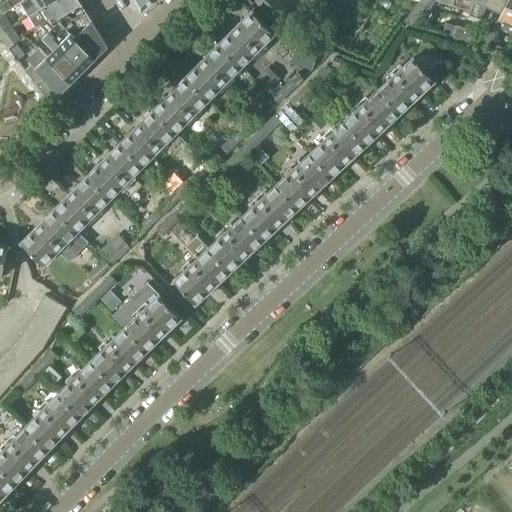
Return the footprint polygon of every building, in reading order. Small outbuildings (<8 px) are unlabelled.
[(15,5),(20,2),(23,0),(7,0),(0,5),(0,15),(3,13),(15,5)] [(23,0),(20,2),(28,16),(54,0),(23,0)] [(54,15),(57,19),(65,13),(68,17),(70,16),(72,18),(85,10),(78,0),(54,0),(28,16),(36,28),(39,26),(40,25),(48,20),(54,15)] [(152,0),(135,0),(142,11),(152,0)] [(288,10),(279,0),(255,0),(254,1),(274,23),(288,10)] [(420,29),(437,0),(418,0),(403,23),(420,29)] [(471,10),(473,2),(470,1),(470,0),(454,0),(453,5),(471,10)] [(498,11),(495,19),(499,21),(508,0),(470,0),(470,1),(473,2),(471,10),(470,16),(482,19),(486,5),(498,11)] [(511,0),(508,0),(499,21),(495,19),(487,27),(486,26),(473,42),(480,47),(481,47),(483,48),(484,47),(498,33),(496,32),(498,27),(511,33),(511,0)] [(57,19),(60,21),(95,58),(107,46),(85,10),(72,18),(70,16),(68,17),(65,13),(57,19)] [(22,242),(44,264),(275,33),(252,11),(22,242)] [(0,15),(0,34),(12,26),(3,13),(0,15)] [(40,25),(47,33),(83,70),(95,58),(60,21),(54,27),(48,20),(40,25)] [(12,26),(0,34),(0,37),(8,49),(20,39),(13,27),(12,26)] [(453,37),(468,41),(471,31),(456,26),(453,37)] [(52,51),(47,56),(71,82),(83,70),(47,33),(41,39),(52,51)] [(319,53),(297,44),(290,62),(312,71),(319,53)] [(71,82),(47,56),(38,47),(25,59),(31,64),(25,70),(50,103),(71,82)] [(413,57),(360,107),(174,280),(196,303),(434,80),(429,75),(442,63),(428,47),(415,60),(413,57)] [(359,66),(335,56),(332,65),(355,74),(359,66)] [(326,65),(290,99),(297,106),(332,72),(326,65)] [(279,79),(268,67),(258,76),(269,88),(279,79)] [(271,97),(278,103),(278,104),(297,86),(296,86),(290,79),(285,85),(275,94),(271,97)] [(282,121),(291,131),(304,120),(288,103),(276,114),(282,121)] [(221,147),(227,153),(263,118),(257,112),(221,147)] [(276,114),(259,130),(262,133),(265,136),(282,121),(276,114)] [(259,130),(224,164),(230,170),(240,161),(265,136),(262,133),(259,130)] [(262,164),(268,159),(259,150),(254,155),(262,164)] [(155,212),(161,218),(196,183),(190,177),(155,212)] [(193,195),(157,230),(163,236),(199,201),(193,195)] [(88,276),(94,282),(130,248),(118,236),(100,253),(105,260),(88,276)] [(0,243),(0,276),(3,277),(9,246),(0,243)] [(111,277),(110,276),(74,310),(80,316),(86,310),(117,283),(111,277)] [(110,290),(101,299),(112,311),(122,302),(110,290)] [(40,305),(61,318),(62,317),(61,317),(67,308),(67,307),(67,306),(67,307),(47,295),(46,294),(46,295),(46,294),(45,295),(46,295),(40,305)] [(57,394),(25,427),(0,453),(0,499),(14,485),(47,450),(80,416),(114,383),(147,350),(181,317),(159,295),(125,328),(91,361),(57,394)] [(40,305),(34,315),(55,327),(56,328),(56,327),(61,318),(40,305)] [(29,325),(50,337),(50,336),(55,327),(34,315),(29,325)] [(29,325),(23,334),(43,349),(44,348),(43,348),(50,337),(29,325)] [(23,334),(16,342),(34,359),(42,349),(43,350),(43,349),(23,334)] [(16,342),(8,351),(26,367),(33,359),(34,360),(34,359),(16,342)] [(50,349),(17,387),(23,393),(42,372),(49,363),(57,355),(50,349)] [(8,351),(1,359),(19,375),(26,368),(27,367),(26,367),(8,351)] [(1,359),(0,360),(0,373),(11,384),(18,376),(19,376),(19,375),(1,359)] [(62,375),(49,363),(42,372),(55,383),(62,375)] [(0,373),(0,388),(4,392),(11,384),(11,385),(12,384),(11,384),(0,373)]
